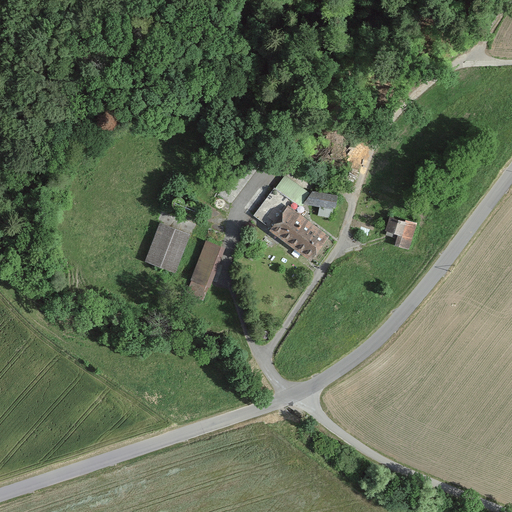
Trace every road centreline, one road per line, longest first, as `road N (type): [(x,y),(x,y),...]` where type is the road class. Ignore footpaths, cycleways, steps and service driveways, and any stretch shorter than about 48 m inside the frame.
road 1 (unclassified): [(0,496),(302,392),(351,362),(397,319),(511,174)]
road 2 (track): [(504,511),(379,459),(318,415),(302,392)]
